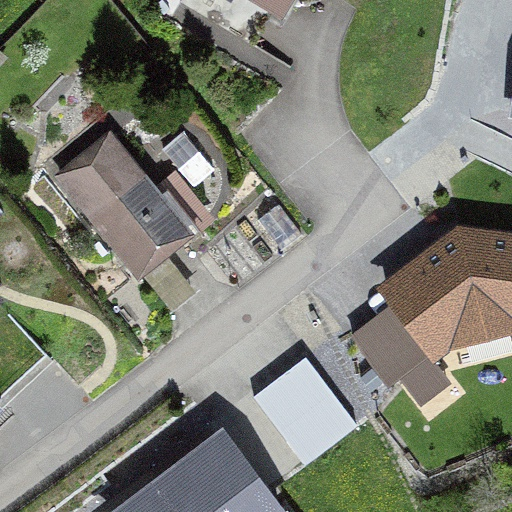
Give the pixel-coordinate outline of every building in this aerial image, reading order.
[(261,0),(275,0),(279,2),(279,0),(180,0),(180,1),(239,36),(261,0)] [(60,175),(139,271),(186,233),(109,136),(60,175)] [(511,239),(460,233),(387,288),(434,350),(481,314),(511,318),(511,239)] [(304,463),(357,424),(305,356),(253,395),(304,463)] [(125,511),(276,511),(222,439),(125,511)]
